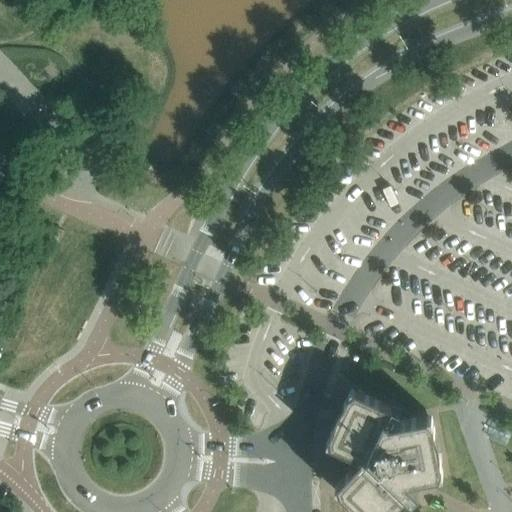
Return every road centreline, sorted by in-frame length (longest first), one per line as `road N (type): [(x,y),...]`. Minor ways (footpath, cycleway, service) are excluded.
road 1 (tertiary): [(161,406),(261,200),(295,150),(410,56),(511,15)]
road 2 (tertiary): [(436,0),(336,60),(295,95),(252,150),(134,394)]
